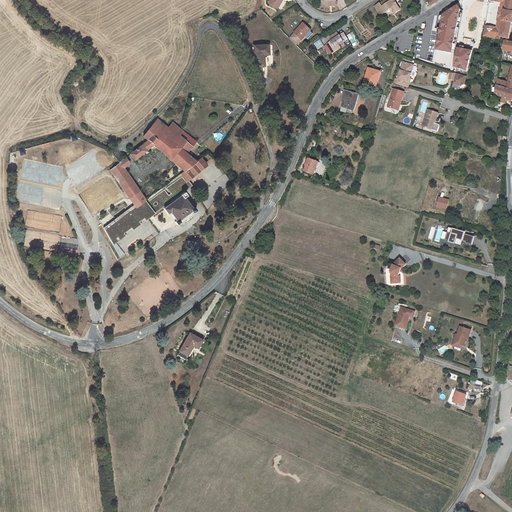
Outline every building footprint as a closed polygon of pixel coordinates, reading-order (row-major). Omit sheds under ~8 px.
[(270,0),(269,3),(278,8),(283,1),(281,0),(270,0)] [(386,0),(385,0),(376,7),(378,10),(380,9),(382,12),(384,11),(385,12),(391,7),(396,14),(401,10),(394,0),(389,3),(386,0)] [(511,0),(500,0),(500,3),(502,3),(500,12),(499,12),(497,21),(498,22),(496,28),(492,27),(492,26),(489,26),(489,27),(485,26),(483,36),(500,40),(501,38),(509,39),(511,24),(511,0)] [(458,4),(443,14),(435,52),(453,55),(461,10),(458,4)] [(302,40),(312,30),(304,23),(295,33),(295,34),(291,38),(297,44),(302,40)] [(327,44),(333,53),(341,48),(339,46),(344,42),(344,41),(347,39),(344,33),(339,36),(337,33),(330,37),(333,41),(327,44)] [(511,42),(502,40),(501,42),(504,42),(503,50),(511,51),(511,42)] [(269,55),(269,45),(254,46),(255,67),(265,66),(264,56),(269,55)] [(472,50),(457,47),(452,68),(467,71),(472,50)] [(425,53),(424,61),(435,62),(435,54),(425,53)] [(394,84),(408,88),(410,83),(408,82),(409,78),(410,79),(411,74),(410,74),(412,65),(403,63),(398,80),(395,79),(394,84)] [(376,81),(378,82),(381,73),(369,69),(367,77),(368,77),(368,78),(367,78),(366,84),(375,87),(376,81)] [(505,89),(511,90),(511,80),(509,80),(508,81),(507,81),(505,80),(505,82),(501,80),(501,78),(499,78),(497,86),(505,89)] [(497,86),(495,95),(503,97),(502,100),(502,101),(503,101),(504,101),(505,101),(506,100),(506,98),(511,100),(511,90),(505,89),(497,86)] [(404,93),(393,90),(388,107),(397,110),(399,104),(400,105),(404,93)] [(344,99),(341,107),(348,109),(348,111),(354,112),(359,95),(345,91),(343,99),(344,99)] [(431,131),(434,122),(435,123),(438,115),(428,111),(422,128),(431,131)] [(157,120),(143,136),(148,140),(153,145),(176,164),(186,153),(187,154),(192,147),(179,136),(183,131),(180,130),(172,123),(168,128),(157,120)] [(179,136),(192,147),(196,142),(191,138),(183,131),(179,136)] [(130,154),(135,160),(145,152),(147,154),(149,152),(147,150),(153,145),(148,140),(130,154)] [(176,164),(184,171),(196,161),(187,154),(186,153),(176,164)] [(130,154),(130,155),(126,158),(130,164),(135,160),(130,154)] [(315,170),(318,162),(308,158),(306,164),(308,165),(307,166),(305,165),(305,166),(306,167),(304,171),(314,175),(315,171),(315,170)] [(200,159),(196,161),(184,171),(181,174),(187,181),(202,169),(205,167),(206,166),(200,159)] [(127,166),(123,160),(120,162),(110,170),(124,190),(134,183),(124,168),(127,166)] [(478,176),(481,165),(472,163),(469,174),(478,176)] [(186,183),(182,177),(166,189),(170,195),(168,196),(164,190),(146,203),(153,212),(167,202),(169,204),(169,205),(182,196),(181,195),(183,193),(180,189),(187,184),(186,183)] [(186,183),(187,184),(180,189),(183,193),(184,192),(192,187),(188,182),(186,183)] [(130,199),(140,192),(134,183),(124,190),(130,199)] [(140,192),(130,199),(134,205),(126,211),(103,228),(111,243),(112,245),(113,245),(125,236),(123,234),(130,229),(132,231),(140,225),(139,223),(143,219),(145,222),(155,214),(153,212),(146,203),(145,201),(144,198),(140,192)] [(191,211),(193,213),(196,210),(194,208),(192,209),(184,198),(186,196),(184,192),(183,193),(181,195),(182,196),(169,205),(163,209),(167,215),(171,212),(177,221),(175,222),(177,225),(180,222),(179,220),(191,211)] [(448,200),(440,198),(437,206),(446,208),(448,200)] [(466,204),(467,204),(464,216),(473,218),(476,207),(474,206),(475,202),(475,201),(467,199),(466,204)] [(167,202),(153,212),(155,214),(169,204),(167,202)] [(194,215),(194,214),(193,213),(191,211),(179,220),(180,222),(182,224),(193,216),(194,216),(194,215)] [(451,233),(447,231),(445,239),(449,240),(449,242),(455,244),(456,239),(462,241),(465,241),(464,245),(471,247),(474,236),(465,233),(465,232),(453,228),(451,233)] [(108,244),(117,261),(124,256),(116,245),(114,246),(113,245),(112,245),(111,243),(108,244)] [(77,250),(65,248),(60,247),(59,254),(76,257),(77,250)] [(391,275),(391,283),(399,282),(398,276),(399,273),(398,272),(399,270),(400,271),(401,268),(402,268),(406,264),(400,258),(393,265),(390,271),(391,273),(391,275)] [(412,313),(411,311),(401,307),(395,326),(405,329),(408,319),(407,319),(408,316),(409,317),(411,316),(412,313)] [(455,344),(464,347),(466,340),(465,340),(466,338),(467,338),(469,339),(471,331),(460,327),(458,335),(456,334),(454,340),(456,341),(455,344)] [(202,340),(190,333),(179,351),(187,355),(187,356),(193,346),(198,348),(202,340)] [(463,349),(464,347),(455,344),(456,341),(454,340),(453,346),(463,349)] [(481,389),(483,382),(473,379),(471,386),(481,389)] [(467,395),(457,392),(453,403),(463,406),(467,395)]
